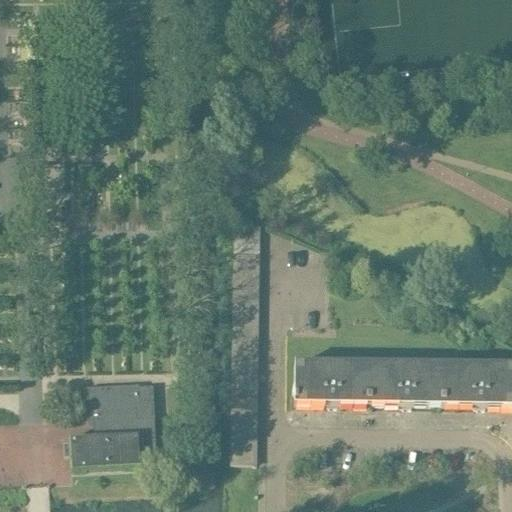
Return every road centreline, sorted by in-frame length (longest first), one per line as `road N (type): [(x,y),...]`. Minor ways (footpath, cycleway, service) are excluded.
road 1 (residential): [(508,511),(505,449),(274,445)]
road 2 (residential): [(274,445),(279,252)]
